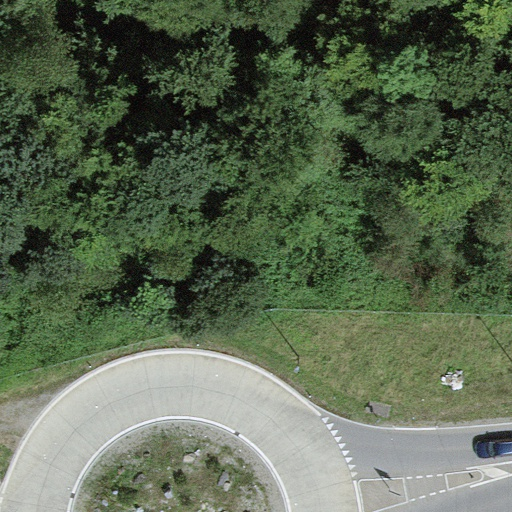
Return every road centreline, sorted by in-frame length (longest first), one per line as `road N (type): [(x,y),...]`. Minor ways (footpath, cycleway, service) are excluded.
road 1 (primary): [(322,500),(306,456),(276,420),(237,395),(191,384),(144,387),(101,405),(66,436),(35,511)]
road 2 (secondary): [(322,500),(511,469)]
